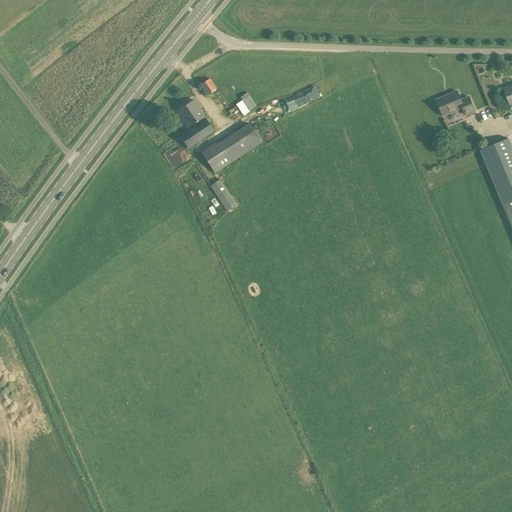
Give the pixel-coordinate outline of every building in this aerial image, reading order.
[(205,96),(216,89),(210,79),(199,86),(205,96)] [(304,91),(309,101),(323,94),(318,84),(304,91)] [(247,92),(240,97),(248,111),(256,106),(247,92)] [(467,115),(475,111),(470,97),(462,101),(458,92),(438,100),(444,116),(464,108),(467,115)] [(289,110),(303,105),(300,97),(286,102),(289,110)] [(188,128),(205,116),(194,100),(177,111),(188,128)] [(204,118),(178,135),(188,149),(214,131),(204,118)] [(249,122),(217,144),(215,141),(200,152),(215,174),(229,164),(262,142),(249,122)] [(481,150),(511,226),(511,147),(508,139),(481,150)] [(226,211),(236,205),(220,179),(210,186),(226,211)]
